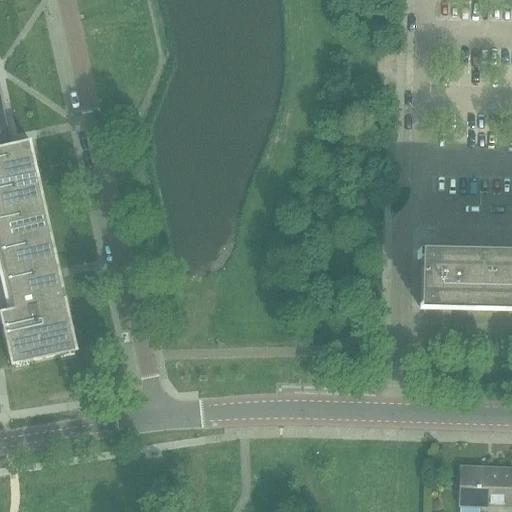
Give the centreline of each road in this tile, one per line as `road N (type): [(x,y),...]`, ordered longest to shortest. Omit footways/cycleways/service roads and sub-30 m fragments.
road 1 (residential): [(157,419),(65,0)]
road 2 (residential): [(157,419),(399,413)]
road 3 (residential): [(423,214),(422,0)]
road 4 (residential): [(399,413),(404,235),(423,214)]
road 5 (residential): [(0,444),(157,419)]
